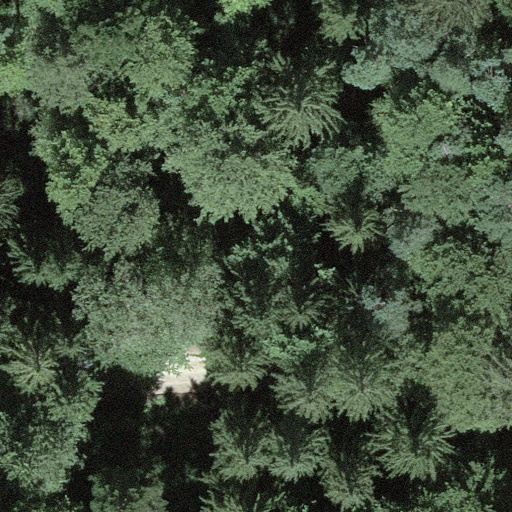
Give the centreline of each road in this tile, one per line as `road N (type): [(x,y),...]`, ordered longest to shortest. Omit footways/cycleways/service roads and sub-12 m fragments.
road 1 (track): [(511,359),(338,353),(0,384)]
road 2 (track): [(338,353),(422,217),(511,43)]
